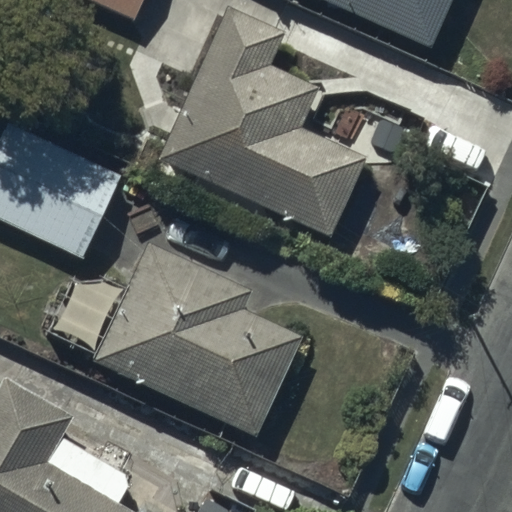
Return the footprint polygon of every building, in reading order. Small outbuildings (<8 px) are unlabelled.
[(146,0),(60,0),(131,32),(146,0)] [(283,0),(425,64),(454,0),(283,0)] [(221,25),(152,175),(326,253),(363,173),(295,142),(312,105),(268,85),(282,53),(221,25)] [(6,136),(0,147),(0,234),(79,273),(85,262),(87,263),(117,202),(113,200),(118,191),(101,182),(106,172),(85,162),(80,172),(6,136)] [(150,251),(93,369),(255,447),(304,347),(245,319),(254,301),(150,251)] [(2,390),(0,393),(0,511),(110,511),(125,487),(58,447),(69,429),(2,390)]
